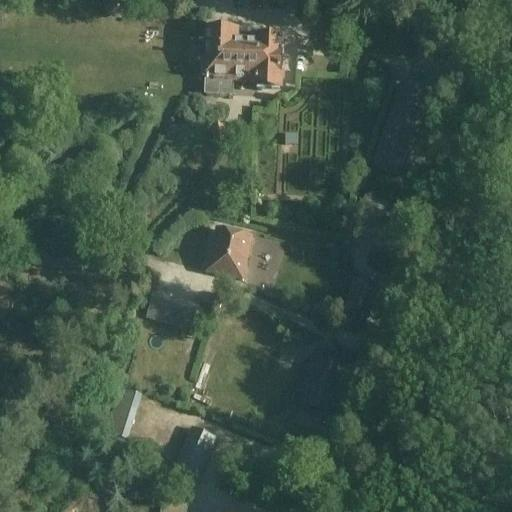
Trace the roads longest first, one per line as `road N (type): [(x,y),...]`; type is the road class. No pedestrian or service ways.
road 1 (track): [(0,415),(193,201),(250,109),(286,86),(294,4)]
road 2 (track): [(386,244),(398,281),(321,511)]
